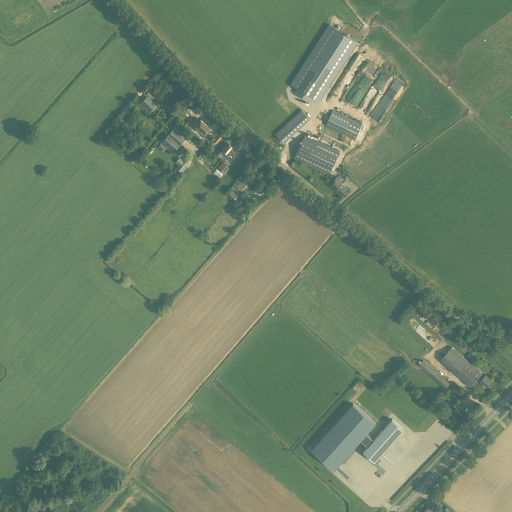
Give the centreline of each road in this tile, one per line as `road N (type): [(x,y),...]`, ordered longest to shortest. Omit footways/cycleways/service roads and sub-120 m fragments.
road 1 (unclassified): [(511,337),(441,306),(154,49),(112,0)]
road 2 (track): [(282,165),(374,25),(476,115)]
road 3 (primary): [(398,511),(511,394)]
